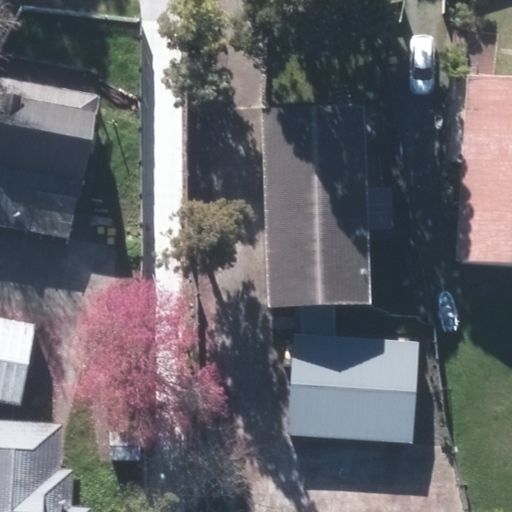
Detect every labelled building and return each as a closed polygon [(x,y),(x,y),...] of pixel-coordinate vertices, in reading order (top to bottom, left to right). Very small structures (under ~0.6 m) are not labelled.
[(511,265),(511,82),(464,79),(451,261),(511,265)] [(94,99),(0,83),(0,227),(70,239),(94,99)] [(353,111),(257,113),(263,308),(359,305),(353,111)] [(0,321),(0,403),(17,407),(31,327),(0,321)] [(292,340),(285,437),(408,445),(415,349),(292,340)] [(0,511),(97,511),(97,510),(66,508),(68,474),(55,473),(57,428),(0,424),(0,511)]
